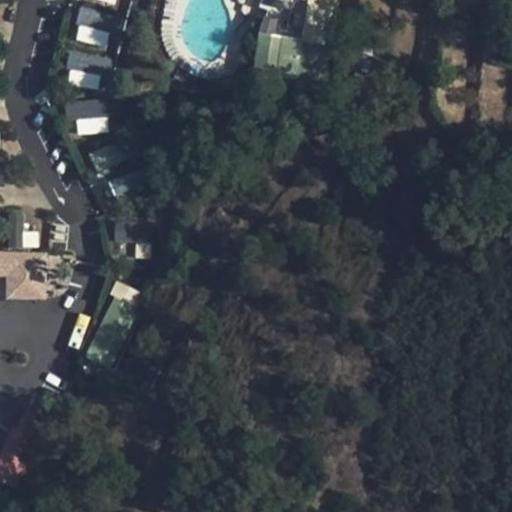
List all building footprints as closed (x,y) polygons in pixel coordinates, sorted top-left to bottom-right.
[(90,35),(95,12),(86,10),(80,33),(90,35)] [(95,12),(90,35),(110,40),(116,17),(95,12)] [(284,37),(258,33),(254,67),(280,70),(284,37)] [(82,80),(86,57),(76,55),(72,78),(82,80)] [(86,57),(82,80),(103,83),(107,60),(86,57)] [(84,133),(107,126),(98,96),(81,101),(86,118),(79,120),(84,133)] [(86,118),(81,101),(70,105),(75,122),(79,120),(86,118)] [(79,120),(75,122),(79,135),(84,133),(79,120)] [(120,140),(103,153),(117,171),(134,159),(120,140)] [(117,171),(103,153),(95,158),(109,177),(117,171)] [(139,172),(119,179),(127,201),(147,194),(139,172)] [(127,201),(119,179),(110,182),(118,205),(127,201)] [(121,243),(128,244),(130,226),(118,225),(117,243),(121,243)] [(145,259),(148,227),(130,226),(128,244),(121,243),(120,257),(145,259)] [(45,256),(0,255),(0,275),(9,275),(9,291),(44,291),(45,256)] [(87,359),(115,370),(143,292),(115,282),(87,359)] [(33,446),(6,437),(0,454),(0,480),(19,487),(33,446)]
